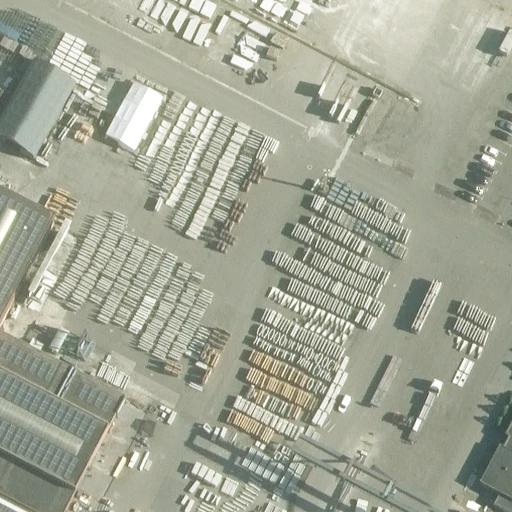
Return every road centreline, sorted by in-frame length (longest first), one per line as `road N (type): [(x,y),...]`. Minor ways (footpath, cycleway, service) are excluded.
road 1 (unclassified): [(511,260),(24,0)]
road 2 (unknown): [(306,150),(193,367),(162,445),(157,469),(179,511)]
road 3 (unknown): [(286,511),(419,211)]
road 4 (unclassified): [(424,511),(511,351)]
